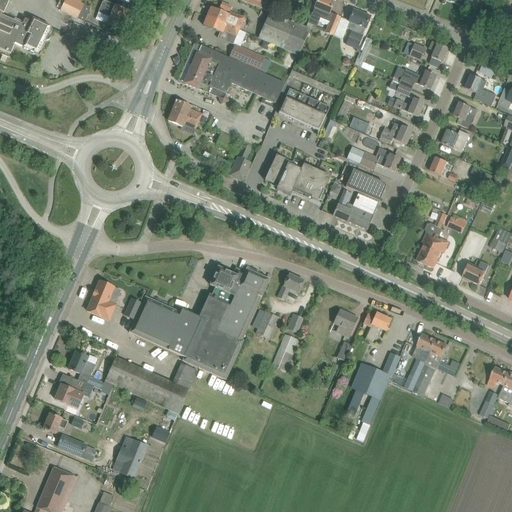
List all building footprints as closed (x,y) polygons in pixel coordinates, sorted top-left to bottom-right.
[(51,27),(42,23),(36,20),(34,24),(25,20),(23,25),(1,16),(2,13),(4,12),(9,0),(0,0),(0,49),(10,54),(15,43),(23,47),(23,48),(37,55),(44,42),(49,40),(51,36),(47,34),(51,27)] [(60,0),(58,4),(62,6),(60,11),(84,22),(91,9),(84,5),(84,4),(75,0),(60,0)] [(241,0),(241,1),(267,11),(271,0),(270,0),(241,0)] [(328,0),(318,0),(316,6),(313,13),(312,13),(308,23),(317,26),(320,18),(330,22),(326,32),(334,35),(337,27),(341,18),(330,13),(334,2),(328,0)] [(103,1),(102,3),(99,13),(110,17),(107,24),(119,29),(127,11),(103,1)] [(211,9),(207,17),(239,30),(242,22),(244,18),(230,13),(229,13),(231,7),(222,4),(219,12),(211,9)] [(354,10),(350,19),(349,22),(350,22),(347,29),(352,31),(349,37),(346,45),(357,50),(358,47),(360,42),(370,17),(354,10)] [(259,39),(297,56),(309,29),(271,13),(259,39)] [(239,30),(207,17),(204,26),(213,30),(221,33),(218,38),(233,44),(239,30)] [(358,59),(355,65),(361,68),(363,62),(371,43),(366,41),(359,60),(358,59)] [(431,58),(433,59),(442,62),(448,49),(437,44),(432,42),(429,49),(434,52),(431,58)] [(409,43),(404,54),(409,56),(421,62),(426,49),(414,44),(414,45),(409,43)] [(197,54),(184,84),(220,98),(222,104),(227,102),(225,96),(231,84),(251,93),(276,104),(285,84),(259,72),(229,59),(199,45),(199,46),(201,46),(197,54)] [(230,58),(229,59),(259,72),(264,58),(257,55),(235,45),(230,58)] [(283,65),(290,68),(295,57),(288,54),(283,65)] [(482,66),(479,73),(486,76),(489,69),(482,66)] [(401,78),(398,84),(411,90),(414,83),(430,90),(436,76),(425,71),(422,77),(405,70),(402,78),(401,78)] [(496,95),(479,88),(482,80),(471,75),(465,89),(476,94),(474,99),(492,107),(501,111),(503,107),(499,104),(494,102),(496,95)] [(411,90),(398,84),(394,82),(391,89),(408,97),(411,90)] [(278,114),(319,132),(330,107),(289,89),(278,114)] [(499,104),(503,107),(509,110),(511,105),(511,104),(511,91),(507,101),(501,98),(499,104)] [(387,105),(407,113),(418,118),(424,104),(413,99),(410,106),(404,103),(404,102),(397,100),(396,101),(390,98),(387,105)] [(177,101),(173,111),(198,122),(199,120),(201,116),(201,115),(194,112),(193,114),(189,112),(191,107),(177,101)] [(457,124),(461,125),(470,129),(475,117),(478,111),(470,107),(469,107),(459,103),(454,117),(459,119),(457,124)] [(198,122),(173,111),(168,122),(182,127),(183,125),(195,130),(198,122)] [(205,125),(211,127),(214,117),(209,115),(208,118),(205,125)] [(199,120),(198,122),(205,125),(208,118),(201,116),(199,120)] [(353,118),(349,127),(366,135),(370,125),(353,118)] [(328,125),(335,128),(337,123),(331,120),(328,125)] [(395,140),(397,141),(407,145),(412,131),(401,127),(394,124),(391,132),(374,124),(371,131),(378,134),(376,139),(390,145),(392,139),(395,140)] [(442,144),(451,148),(462,153),(470,135),(460,131),(458,135),(448,130),(442,144)] [(216,145),(235,153),(240,141),(221,133),(216,145)] [(238,158),(246,161),(252,149),(244,145),(238,158)] [(353,148),(349,159),(374,171),(376,165),(384,168),(385,169),(395,173),(401,159),(392,155),(390,154),(390,153),(379,149),(377,155),(376,157),(365,152),(365,153),(353,148)] [(300,171),(292,167),(290,166),(291,163),(285,160),(276,155),(265,181),(272,184),(273,183),(278,186),(276,190),(290,196),(293,189),(311,197),(311,198),(319,202),(330,176),(303,164),(300,171)] [(250,163),(246,161),(238,158),(230,176),(242,182),(250,163)] [(448,163),(445,162),(436,158),(430,172),(442,177),(448,163)] [(474,167),(469,178),(480,183),(485,172),(474,167)] [(353,170),(346,187),(359,193),(379,203),(386,187),(384,183),(353,170)] [(485,174),(482,182),(490,185),(493,177),(485,174)] [(333,183),(330,192),(339,195),(342,186),(333,183)] [(486,189),(471,183),(468,193),(483,199),(486,189)] [(337,207),(333,216),(347,222),(367,230),(379,203),(358,194),(353,206),(347,204),(351,195),(347,193),(347,192),(346,192),(346,193),(344,192),(337,207)] [(417,262),(425,266),(437,238),(438,234),(445,215),(440,213),(435,226),(431,224),(427,225),(425,230),(427,234),(424,238),(427,239),(417,262)] [(451,218),(447,227),(461,233),(462,233),(467,221),(454,216),(453,219),(451,218)] [(437,238),(425,266),(433,269),(444,247),(446,248),(448,243),(437,238)] [(490,248),(500,253),(501,252),(503,253),(507,246),(494,239),(490,248)] [(501,261),(509,265),(511,256),(511,253),(505,250),(501,261)] [(468,266),(467,270),(463,278),(480,286),(489,266),(481,262),(478,270),(468,266)] [(193,267),(182,291),(190,295),(201,271),(193,267)] [(182,361),(221,379),(226,381),(244,342),(242,341),(270,280),(266,279),(246,270),(244,274),(240,272),(236,274),(235,276),(218,268),(210,286),(215,288),(211,296),(209,295),(199,318),(182,310),(181,313),(145,297),(129,333),(184,358),(182,361)] [(298,294),(304,281),(289,274),(285,283),(278,299),(284,301),(289,290),(298,294)] [(100,282),(87,312),(101,318),(102,317),(109,320),(114,307),(115,307),(121,291),(100,282)] [(336,334),(349,339),(358,318),(340,311),(334,325),(339,327),(336,334)] [(256,334),(268,340),(279,318),(266,312),(256,334)] [(367,315),(363,324),(370,327),(365,340),(372,343),(378,328),(385,331),(390,320),(376,314),(374,318),(367,315)] [(286,330),(297,335),(304,319),(292,315),(286,330)] [(272,366),(278,369),(277,373),(285,376),(300,341),(285,335),(272,366)] [(418,344),(414,353),(421,356),(428,359),(431,353),(430,353),(429,352),(435,341),(422,335),(418,344)] [(414,389),(412,393),(422,398),(423,396),(435,370),(436,371),(437,369),(440,362),(443,356),(447,346),(435,341),(429,352),(430,353),(431,353),(428,359),(426,364),(419,378),(418,379),(414,389)] [(337,358),(344,361),(351,346),(344,342),(337,358)] [(104,383),(90,377),(94,368),(95,365),(86,362),(88,358),(75,353),(68,370),(89,378),(87,384),(101,390),(104,383)] [(106,379),(105,382),(178,415),(198,371),(181,364),(172,384),(115,358),(106,379)] [(417,360),(410,374),(419,378),(426,364),(417,360)] [(362,365),(352,390),(372,398),(370,403),(372,404),(364,424),(363,424),(356,440),(363,443),(386,386),(388,381),(390,377),(392,378),(396,369),(386,366),(383,373),(362,365)] [(451,367),(447,374),(454,377),(457,370),(451,367)] [(496,383),(502,386),(508,374),(495,368),(487,386),(494,389),(496,383)] [(511,399),(511,398),(511,373),(509,372),(508,374),(502,386),(504,386),(499,399),(504,401),(510,404),(509,407),(511,407),(511,399)] [(59,391),(55,400),(69,406),(69,405),(78,409),(83,396),(84,395),(81,394),(85,384),(78,381),(72,379),(69,388),(61,385),(59,391)] [(105,383),(101,391),(109,395),(113,387),(105,383)] [(490,392),(480,415),(488,419),(499,396),(490,392)] [(187,395),(181,411),(189,414),(195,399),(187,395)] [(438,404),(448,408),(452,399),(442,395),(438,404)] [(133,397),(131,402),(134,404),(133,405),(143,409),(146,403),(133,397)] [(154,427),(163,409),(153,404),(144,422),(154,427)] [(168,413),(166,416),(167,418),(174,421),(176,415),(169,412),(168,413)] [(43,429),(52,433),(55,435),(58,428),(64,430),(68,423),(62,420),(49,414),(43,429)] [(73,423),(82,427),(84,422),(75,418),(73,423)] [(157,428),(152,438),(165,443),(170,433),(157,428)] [(57,447),(83,458),(88,446),(63,435),(57,447)] [(123,447),(116,461),(124,464),(120,474),(134,480),(148,446),(133,440),(129,450),(123,447)] [(88,446),(83,458),(92,461),(97,449),(88,446)] [(23,511),(42,511),(43,511),(44,511),(61,511),(66,502),(77,478),(62,472),(53,468),(35,508),(37,508),(35,511),(23,511)] [(104,492),(99,504),(98,504),(94,511),(108,511),(115,497),(104,492)]
